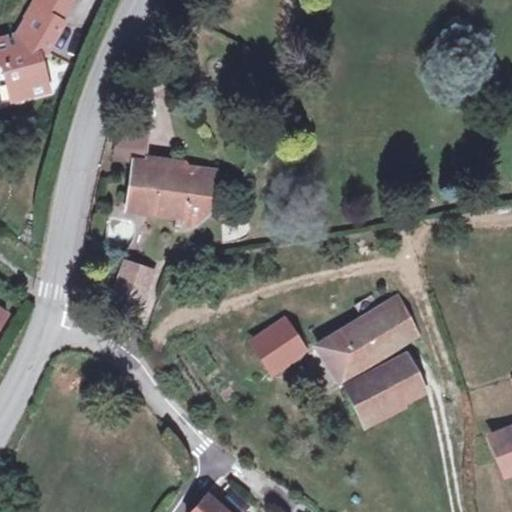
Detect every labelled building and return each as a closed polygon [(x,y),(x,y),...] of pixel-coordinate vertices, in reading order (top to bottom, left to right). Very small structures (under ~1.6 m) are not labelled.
[(37,0),(35,3),(61,19),(72,0),(37,0)] [(61,19),(35,3),(19,31),(0,36),(0,60),(5,64),(9,80),(22,76),(26,93),(49,86),(39,53),(46,52),(65,21),(61,19)] [(22,76),(9,80),(13,96),(26,93),(22,76)] [(151,125),(124,121),(117,158),(134,161),(129,193),(121,192),(118,201),(127,202),(127,206),(183,212),(182,220),(198,222),(211,212),(213,198),(209,197),(213,173),(145,162),(151,125)] [(156,278),(125,266),(116,293),(143,307),(156,278)] [(399,293),(379,307),(402,341),(420,328),(399,293)] [(402,341),(379,307),(337,334),(328,323),(311,335),(340,383),(402,341)] [(305,352),(285,323),(266,334),(272,343),(259,350),(272,373),(305,352)] [(272,343),(266,334),(254,341),(259,350),(272,343)] [(408,350),(397,356),(414,391),(425,386),(408,350)] [(414,391),(397,356),(343,387),(360,418),(414,391)] [(511,431),(493,439),(506,477),(511,474),(511,431)] [(224,511),(205,494),(189,511),(224,511)]
